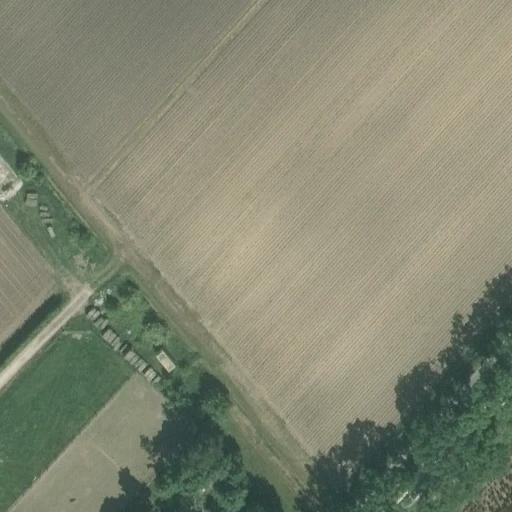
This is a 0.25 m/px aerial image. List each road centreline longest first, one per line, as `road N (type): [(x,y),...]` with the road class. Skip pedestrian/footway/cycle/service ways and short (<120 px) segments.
road 1 (secondary): [(389,511),(511,378)]
road 2 (track): [(0,381),(123,254)]
